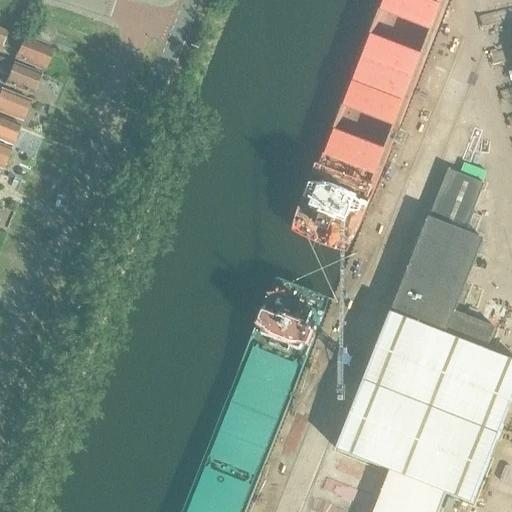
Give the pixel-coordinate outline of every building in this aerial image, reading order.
[(34,40),(49,45),(54,32),(40,26),(34,40)] [(3,47),(17,53),(15,60),(43,72),(51,51),(0,30),(0,52),(1,53),(3,47)] [(5,85),(32,96),(41,75),(0,58),(0,72),(9,76),(5,85)] [(0,112),(22,121),(30,101),(0,89),(0,112)] [(0,118),(0,141),(12,147),(20,127),(9,122),(0,118)] [(0,169),(2,170),(11,150),(0,146),(0,169)] [(375,511),(440,511),(447,495),(473,505),(511,406),(511,363),(486,354),(496,330),(456,314),(485,242),(466,234),(485,186),(450,172),(430,220),(338,452),(391,473),(375,511)]
